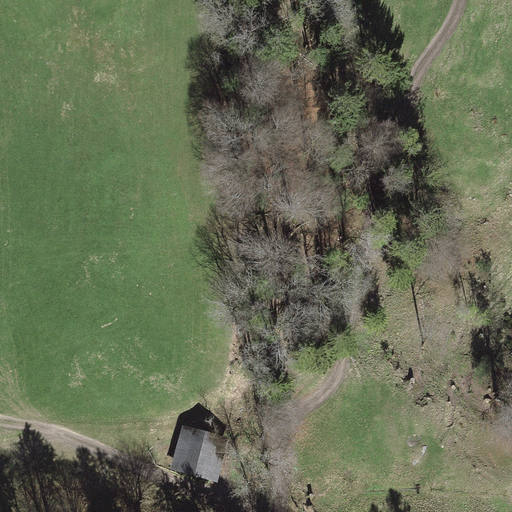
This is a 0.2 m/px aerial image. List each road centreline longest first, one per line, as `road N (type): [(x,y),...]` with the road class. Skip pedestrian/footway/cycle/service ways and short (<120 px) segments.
road 1 (track): [(285,0),(292,161),(310,246),(280,346),(228,398)]
road 2 (track): [(0,422),(161,421),(228,398)]
